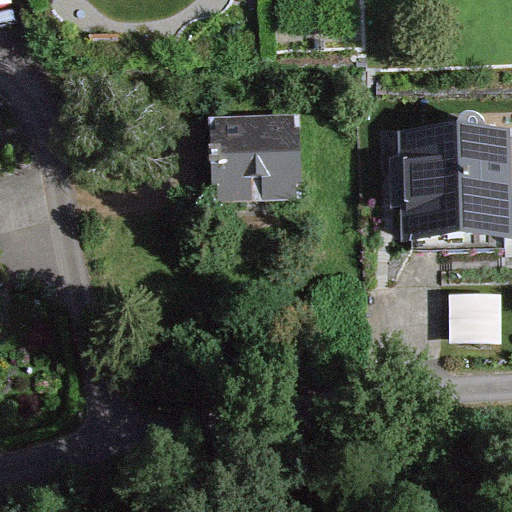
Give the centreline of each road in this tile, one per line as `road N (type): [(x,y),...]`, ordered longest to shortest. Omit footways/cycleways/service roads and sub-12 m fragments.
road 1 (residential): [(112,443),(413,391),(511,387)]
road 2 (unclassified): [(0,77),(23,92),(51,137),(112,443)]
